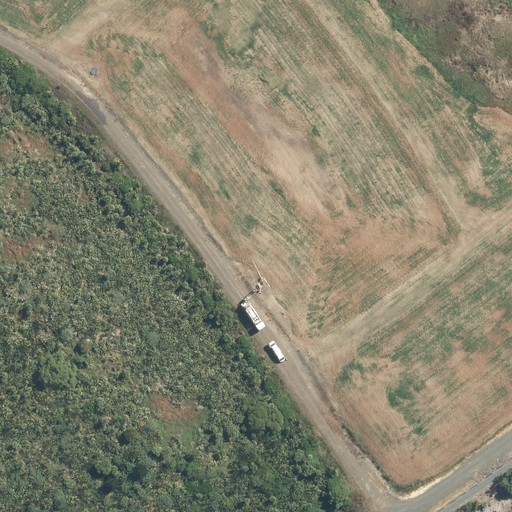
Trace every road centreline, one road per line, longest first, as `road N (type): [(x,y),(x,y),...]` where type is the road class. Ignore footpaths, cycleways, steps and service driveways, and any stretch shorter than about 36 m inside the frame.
road 1 (track): [(387,511),(211,256),(60,76),(0,39)]
road 2 (track): [(511,433),(396,511)]
